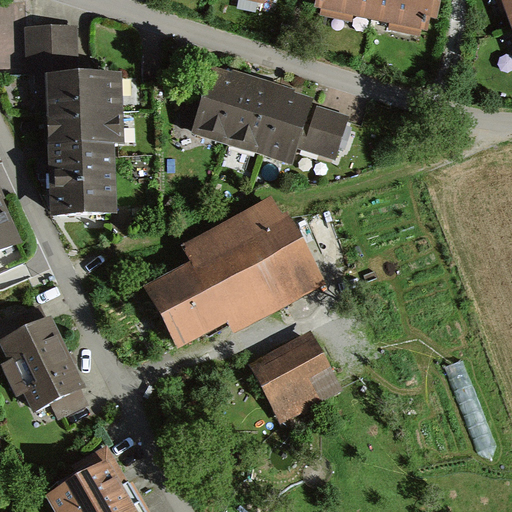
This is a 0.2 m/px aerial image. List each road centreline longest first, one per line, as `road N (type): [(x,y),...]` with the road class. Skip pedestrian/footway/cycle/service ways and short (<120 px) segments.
road 1 (residential): [(89,0),(433,106),(511,120)]
road 2 (residential): [(182,511),(0,133)]
